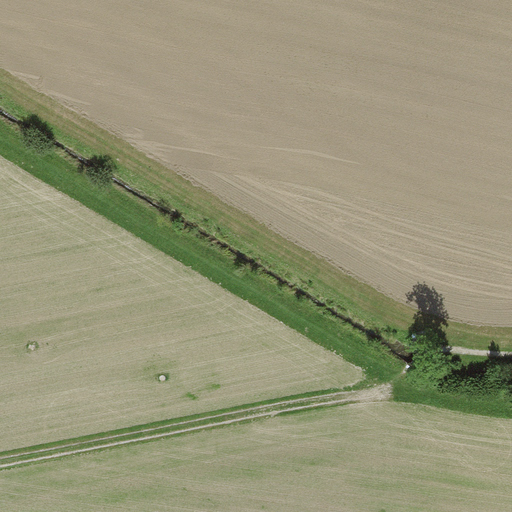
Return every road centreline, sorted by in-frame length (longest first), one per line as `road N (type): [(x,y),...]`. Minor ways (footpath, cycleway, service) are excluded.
road 1 (track): [(475,352),(0,81)]
road 2 (track): [(0,469),(382,395)]
road 3 (track): [(409,511),(382,395)]
